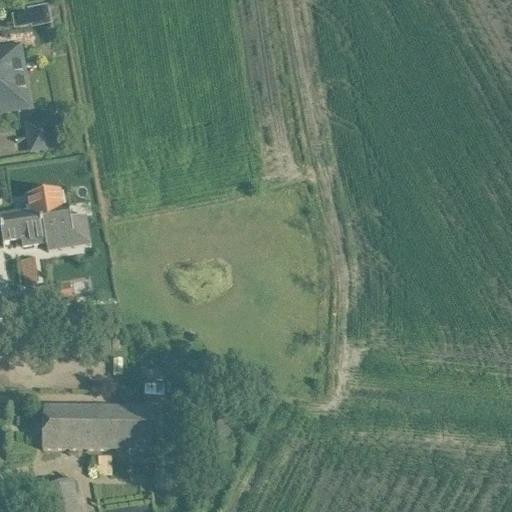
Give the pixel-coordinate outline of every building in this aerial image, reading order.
[(22,50),(0,53),(0,112),(0,114),(32,108),(22,50)] [(56,119),(25,124),(28,141),(59,136),(56,119)] [(0,221),(0,219),(0,224),(4,248),(4,245),(22,242),(23,248),(46,245),(47,247),(46,238),(73,234),(73,237),(74,237),(70,210),(64,211),(61,194),(28,199),(31,217),(0,221)] [(33,262),(21,264),(25,287),(37,285),(33,262)] [(70,285),(38,290),(41,308),(72,302),(70,285)] [(167,384),(167,396),(179,397),(180,385),(167,384)] [(217,406),(216,437),(230,437),(231,406),(217,406)] [(43,452),(63,453),(152,457),(154,414),(45,409),(43,452)] [(149,457),(112,457),(113,476),(149,475),(149,457)] [(84,511),(81,482),(53,485),(55,511),(84,511)]
